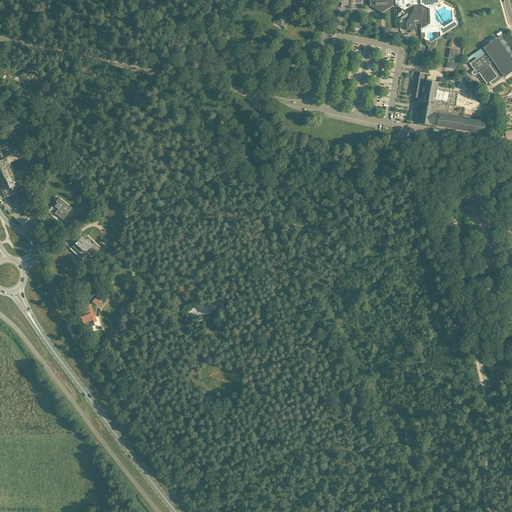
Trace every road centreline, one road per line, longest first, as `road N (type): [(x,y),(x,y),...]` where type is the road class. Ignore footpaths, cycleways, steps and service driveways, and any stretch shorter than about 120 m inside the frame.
road 1 (track): [(437,238),(126,210)]
road 2 (track): [(222,511),(143,397),(77,341),(52,293)]
road 3 (unclassified): [(0,315),(158,511)]
road 4 (primary): [(175,511),(48,345)]
road 5 (unclassified): [(462,311),(405,135)]
road 6 (unclassified): [(405,135),(353,152),(311,147),(277,127),(254,95)]
road 7 (unclassified): [(150,71),(0,39)]
road 8 (track): [(483,384),(486,488),(496,511)]
